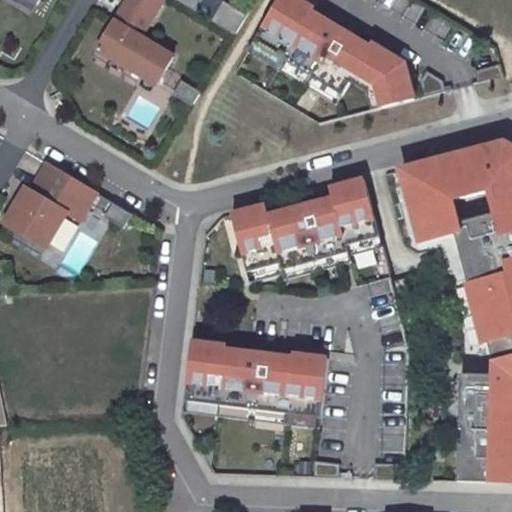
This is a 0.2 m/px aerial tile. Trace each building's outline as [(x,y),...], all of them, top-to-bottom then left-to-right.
[(163,0),(127,0),(97,50),(156,85),(174,57),(141,37),(163,0)] [(172,0),(194,13),(201,0),(172,0)] [(314,9),(298,0),(278,0),(254,42),(342,95),(350,82),(367,92),(372,111),(414,100),(404,64),(371,44),(369,46),(365,53),(308,19),(313,12),(314,9)] [(240,17),(244,19),(246,15),(225,2),(212,24),(229,34),(240,17)] [(369,46),(313,12),(308,19),(365,53),(369,46)] [(234,36),(244,19),(240,17),(229,34),(234,36)] [(342,95),(254,42),(248,52),(336,106),(342,95)] [(503,77),(500,65),(475,72),(478,83),(503,77)] [(420,82),(423,97),(445,92),(442,82),(426,72),(420,82)] [(191,107),(200,93),(181,81),(173,96),(191,107)] [(511,147),(505,143),(401,170),(420,244),(455,235),(484,345),(491,343),(496,362),(496,376),(462,375),(461,429),(463,429),(463,445),(460,445),(459,482),(511,483),(511,147)] [(96,193),(47,164),(24,202),(19,199),(4,224),(45,249),(67,213),(80,221),(96,193)] [(266,206),(232,215),(247,273),(281,264),(283,271),(348,254),(346,246),(380,237),(365,180),(330,189),(331,191),(333,199),(269,215),(267,208),(266,206)] [(331,191),(267,208),(269,215),(333,199),(331,191)] [(132,215),(113,203),(104,217),(123,229),(132,215)] [(281,264),(247,273),(250,283),(284,274),(286,281),(350,265),(348,257),(383,248),(380,237),(346,246),(348,254),(283,271),(281,264)] [(227,346),(192,342),(185,401),(321,418),(328,359),(293,354),(293,357),(292,366),(226,358),(227,349),(227,346)] [(293,357),(227,349),(226,358),(292,366),(293,357)] [(341,465),(316,462),(314,478),(339,478),(341,465)] [(405,465),(374,464),(373,480),(405,481),(405,465)]
